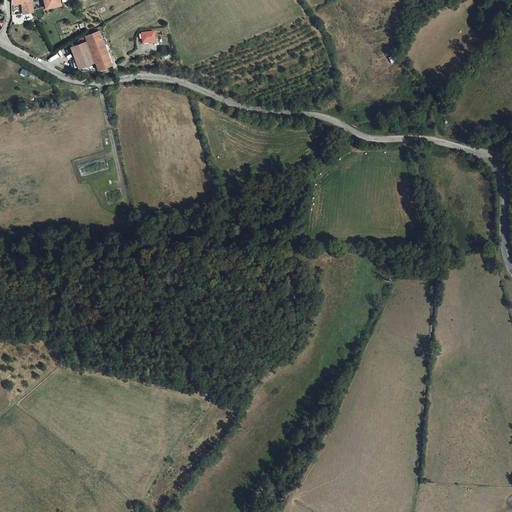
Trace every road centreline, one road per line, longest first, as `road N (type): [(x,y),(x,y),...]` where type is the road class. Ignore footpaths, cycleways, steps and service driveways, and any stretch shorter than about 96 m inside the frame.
road 1 (unclassified): [(0,41),(74,82),(148,79),(260,113),(317,116),(379,140),(418,139),(482,155),(500,184),(511,271)]
road 2 (track): [(418,139),(438,238),(415,511)]
